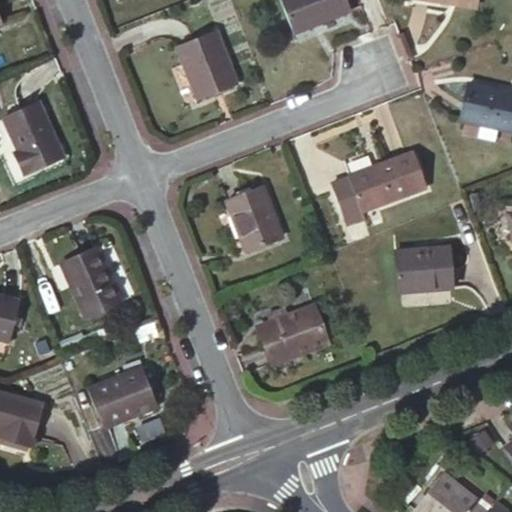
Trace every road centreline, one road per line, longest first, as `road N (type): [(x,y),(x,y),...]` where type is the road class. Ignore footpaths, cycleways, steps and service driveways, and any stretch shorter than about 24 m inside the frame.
road 1 (residential): [(250,456),(132,171)]
road 2 (residential): [(366,61),(340,92),(132,171)]
road 3 (residential): [(297,438),(511,353)]
road 4 (residential): [(132,171),(64,0)]
road 5 (residential): [(99,511),(250,456)]
road 6 (residential): [(132,171),(0,225)]
